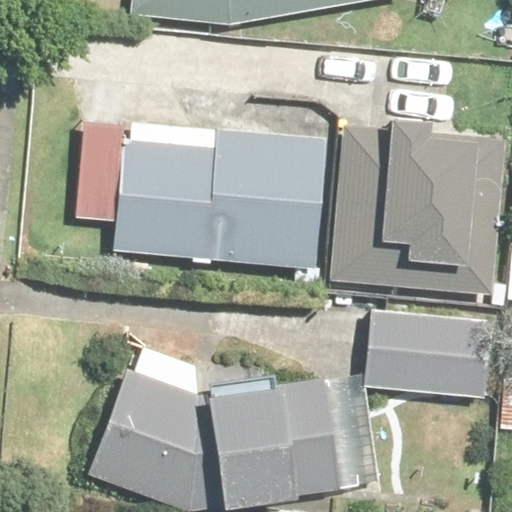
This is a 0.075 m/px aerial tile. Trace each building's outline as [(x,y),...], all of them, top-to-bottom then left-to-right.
[(198,58),(198,55),(337,43),(334,0),(70,0),(67,46),(176,56),(176,57),(182,57),(198,58)] [(261,174),(16,155),(5,293),(251,312),(261,174)] [(434,181),(274,171),(264,334),(424,344),(434,181)] [(433,352),(303,344),(297,440),(427,448),(433,352)] [(511,437),(511,374),(498,374),(496,436),(511,437)] [(180,417),(72,382),(28,511),(277,511),(269,416),(178,425),(180,417)]
